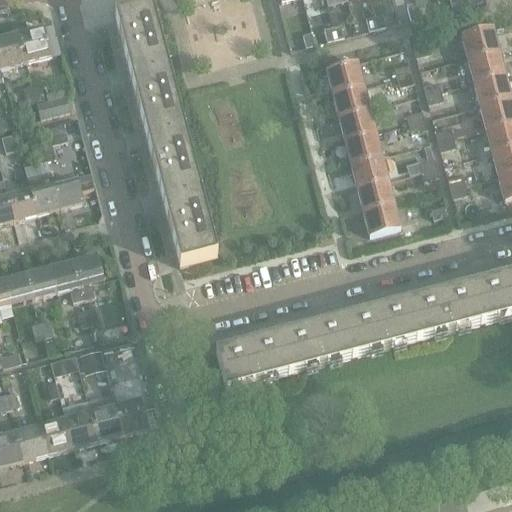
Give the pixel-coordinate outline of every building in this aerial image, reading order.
[(458,0),(454,0),(449,1),(453,14),(461,12),(458,0)] [(467,0),(458,0),(461,12),(470,10),(467,0)] [(424,8),(416,10),(419,23),(428,20),(424,8)] [(416,10),(407,12),(411,25),(419,23),(416,10)] [(152,11),(114,21),(130,84),(168,75),(154,18),(152,11)] [(383,18),(374,21),(377,33),(386,31),(383,18)] [(374,21),(366,23),(369,36),(377,33),(374,21)] [(341,29),(332,31),(336,44),(344,42),(341,29)] [(332,31),(324,34),(327,46),(336,44),(332,31)] [(43,32),(18,39),(26,68),(51,62),(43,32)] [(461,40),(461,41),(467,65),(499,57),(492,32),(461,40)] [(311,37),(303,39),(306,52),(315,50),(311,37)] [(18,39),(0,43),(0,72),(1,75),(26,68),(18,39)] [(431,59),(428,49),(413,53),(416,62),(431,59)] [(499,57),(467,65),(473,88),(505,80),(499,57)] [(326,75),(326,76),(332,100),(364,92),(357,67),(326,75)] [(412,79),(409,70),(394,74),(397,83),(412,79)] [(168,75),(130,84),(146,146),(185,136),(168,75)] [(414,88),(412,79),(397,83),(399,92),(414,88)] [(505,80),(473,88),(480,111),(511,103),(505,80)] [(426,100),(441,97),(438,87),(423,91),(426,100)] [(40,89),(32,91),(35,106),(44,104),(40,89)] [(35,106),(32,91),(23,94),(27,108),(35,106)] [(364,92),(332,100),(338,123),(370,115),(364,92)] [(441,97),(426,100),(428,110),(443,106),(441,97)] [(37,109),(39,119),(40,124),(70,116),(67,101),(37,109)] [(511,107),(511,103),(480,111),(486,135),(511,128),(511,107)] [(370,115),(338,123),(345,146),(376,138),(370,115)] [(409,130),(424,126),(421,117),(407,121),(409,130)] [(9,121),(0,122),(0,134),(12,132),(9,121)] [(426,135),(424,126),(409,130),(411,139),(426,135)] [(511,128),(486,135),(492,158),(511,153),(511,128)] [(39,135),(43,151),(51,149),(52,149),(67,145),(63,129),(39,135)] [(461,133),(451,136),(453,143),(463,141),(461,133)] [(438,147),(453,143),(451,136),(450,134),(436,138),(438,147)] [(185,136),(146,146),(163,208),(201,198),(185,136)] [(376,138),(345,146),(351,170),(382,162),(376,138)] [(15,139),(2,143),(6,157),(19,154),(15,139)] [(455,153),(453,143),(438,147),(440,157),(455,153)] [(43,151),(47,166),(55,163),(52,149),(51,149),(43,151)] [(47,166),(43,151),(35,153),(39,168),(47,166)] [(511,153),(492,158),(498,182),(511,178),(511,153)] [(382,162),(351,170),(357,193),(388,185),(382,162)] [(421,177),(436,173),(434,164),(419,168),(421,177)] [(438,182),(436,173),(421,177),(423,186),(438,182)] [(27,183),(30,195),(37,221),(60,215),(53,189),(50,177),(27,183)] [(511,178),(498,182),(504,206),(511,204),(511,178)] [(448,185),(450,194),(465,190),(463,181),(448,185)] [(77,183),(53,189),(60,215),(83,209),(77,183)] [(388,185),(357,193),(363,217),(394,209),(388,185)] [(467,200),(465,190),(450,194),(452,204),(467,200)] [(30,195),(7,201),(14,227),(37,221),(30,195)] [(201,198),(163,208),(179,272),(217,262),(201,198)] [(7,201),(0,202),(0,230),(14,227),(7,201)] [(394,209),(363,217),(369,241),(400,233),(394,209)] [(448,221),(446,211),(431,215),(433,225),(448,221)] [(97,261),(73,267),(83,305),(94,303),(91,290),(104,286),(97,261)] [(73,267),(50,273),(57,299),(69,295),(73,308),(83,305),(73,267)] [(50,273),(27,279),(34,305),(57,299),(50,273)] [(27,279),(4,285),(11,311),(34,305),(27,279)] [(511,308),(505,281),(473,290),(483,327),(511,319),(511,308)] [(4,285),(0,286),(0,327),(2,327),(0,319),(0,313),(11,311),(4,285)] [(473,290),(441,298),(451,336),(483,327),(473,290)] [(441,298),(409,306),(419,344),(451,336),(441,298)] [(409,306),(376,315),(386,353),(419,344),(409,306)] [(95,314),(86,316),(90,330),(98,328),(95,314)] [(376,315),(344,323),(354,361),(386,353),(376,315)] [(90,330),(86,316),(78,318),(82,332),(90,330)] [(344,323),(312,332),(322,370),(354,361),(344,323)] [(48,326),(40,328),(44,342),(52,340),(48,326)] [(44,342),(40,328),(32,330),(35,344),(44,342)] [(312,332),(280,340),(290,378),(322,370),(312,332)] [(280,340),(248,349),(258,386),(290,378),(280,340)] [(258,386),(248,349),(215,357),(225,395),(258,386)] [(119,350),(103,354),(107,373),(113,371),(123,369),(119,350)] [(100,354),(80,359),(85,378),(97,376),(105,373),(100,354)] [(19,358),(0,362),(0,363),(3,374),(22,368),(19,358)] [(60,365),(50,367),(54,381),(64,379),(60,365)] [(107,373),(105,373),(109,388),(117,386),(113,371),(107,373)] [(109,388),(105,373),(97,376),(101,390),(109,388)] [(63,384),(55,387),(59,401),(67,399),(63,384)] [(59,401),(55,387),(47,389),(51,403),(59,401)] [(14,397),(5,400),(9,414),(17,412),(14,397)] [(112,399),(87,406),(98,447),(123,441),(115,411),(112,399)] [(9,414),(5,400),(0,401),(0,413),(1,416),(9,414)] [(141,404),(115,411),(123,441),(148,434),(141,404)] [(62,412),(65,424),(73,454),(98,447),(87,406),(62,412)] [(65,424),(40,431),(48,460),(73,454),(65,424)] [(25,429),(14,432),(15,437),(23,467),(48,460),(40,431),(26,434),(25,429)] [(0,473),(23,467),(15,437),(0,441),(0,473)]
